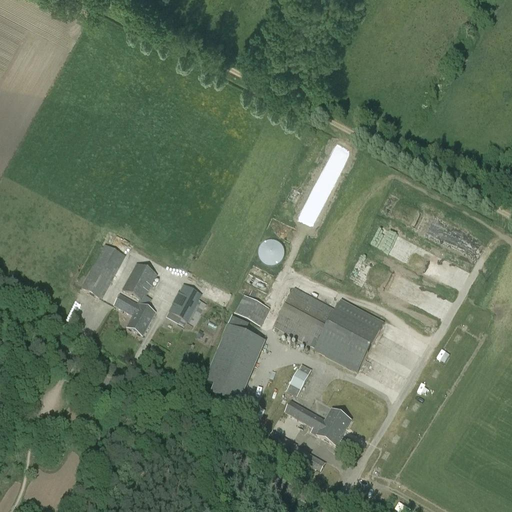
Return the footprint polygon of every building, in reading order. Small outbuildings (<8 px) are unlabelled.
[(259,251),(258,255),(259,260),(261,264),(265,267),(269,268),(274,268),(278,267),(281,264),(284,260),(284,255),(284,251),(281,247),(278,244),(274,242),(269,242),(265,244),(261,247),(259,251)] [(122,259),(104,249),(81,291),(99,301),(122,259)] [(140,303),(143,305),(146,299),(157,278),(136,267),(121,293),(140,303)] [(187,326),(202,298),(183,288),(168,315),(187,326)] [(336,315),(294,292),(274,330),(316,353),(315,354),(357,377),(383,327),(342,305),(336,315)] [(270,312),(243,297),(234,315),(260,330),(270,312)] [(151,302),(146,299),(143,305),(140,303),(138,307),(139,307),(136,312),(117,301),(113,309),(132,320),(126,331),(142,340),(155,316),(146,311),(151,302)] [(209,398),(237,410),(265,344),(245,335),(249,326),(232,319),(204,384),(213,388),(209,398)] [(439,361),(448,364),(451,354),(442,351),(439,361)] [(437,378),(441,371),(435,367),(430,374),(437,378)] [(290,388),(301,394),(309,380),(298,374),(290,388)] [(336,449),(351,423),(331,412),(324,425),(291,406),(285,416),(312,432),(310,435),(336,449)] [(283,436),(294,438),(296,425),(286,423),(283,436)] [(267,445),(275,450),(295,461),(295,462),(315,474),(316,472),(320,474),(325,465),(297,449),(297,448),(281,439),(273,434),(267,445)]
